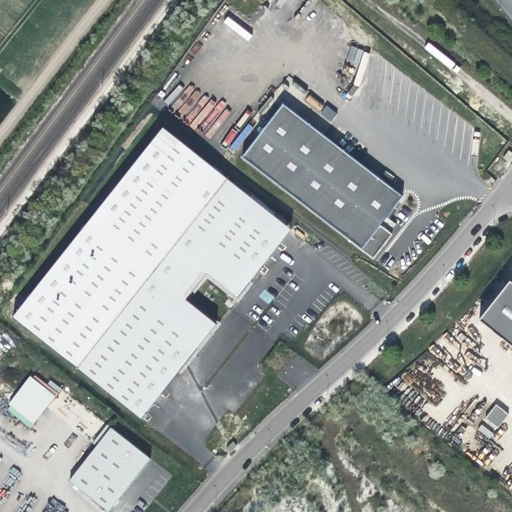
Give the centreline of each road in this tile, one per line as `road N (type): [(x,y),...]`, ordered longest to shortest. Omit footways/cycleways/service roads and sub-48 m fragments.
road 1 (unclassified): [(511,179),(366,346),(191,511)]
road 2 (track): [(0,298),(211,0)]
road 3 (track): [(511,114),(365,0)]
road 4 (track): [(0,133),(102,0)]
